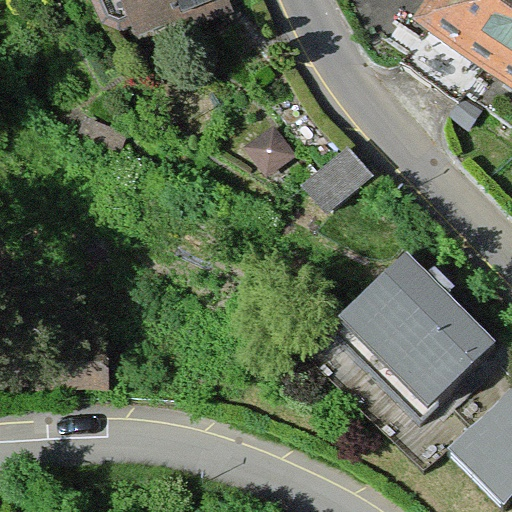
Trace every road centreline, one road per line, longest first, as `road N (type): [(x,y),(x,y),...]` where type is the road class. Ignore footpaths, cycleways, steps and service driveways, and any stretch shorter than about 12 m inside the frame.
road 1 (residential): [(332,511),(249,468),(144,446),(0,448)]
road 2 (residential): [(301,0),(328,61),(511,258)]
